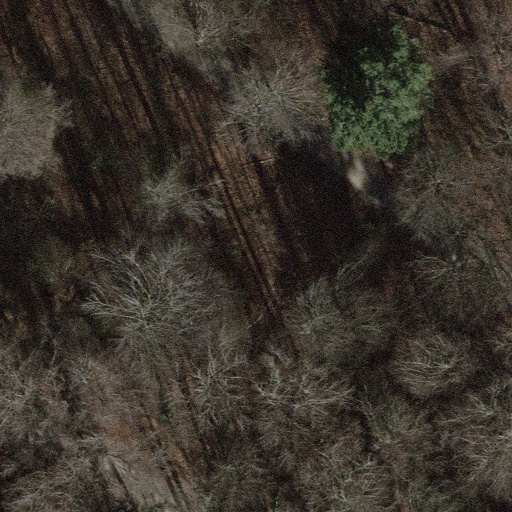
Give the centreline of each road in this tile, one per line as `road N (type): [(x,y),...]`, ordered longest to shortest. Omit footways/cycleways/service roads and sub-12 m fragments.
road 1 (track): [(125,0),(511,286)]
road 2 (track): [(0,406),(185,511)]
